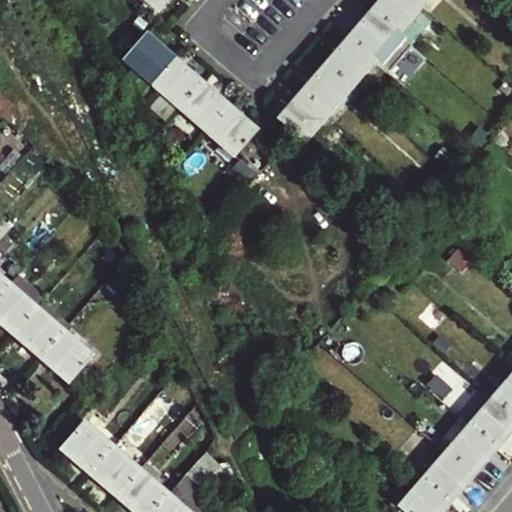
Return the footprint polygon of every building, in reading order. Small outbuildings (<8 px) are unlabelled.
[(139,0),(152,12),(162,0),(139,0)] [(394,34),(418,6),(410,0),(382,0),(371,13),(394,34)] [(370,61),(394,34),(371,13),(347,41),(370,61)] [(169,60),(144,38),(124,60),(150,83),(169,60)] [(347,88),(370,61),(347,41),(324,68),(347,88)] [(198,85),(169,60),(150,83),(179,108),(198,85)] [(347,88),(324,68),(301,94),(323,115),(347,88)] [(225,109),(198,85),(179,108),(206,131),(225,109)] [(300,141),(323,115),(301,94),(277,122),(300,141)] [(253,133),(225,109),(206,131),(233,155),(253,133)] [(450,206),(443,213),(460,228),(467,220),(450,206)] [(13,277),(23,264),(15,258),(5,270),(13,277)] [(113,272),(89,299),(102,311),(126,283),(113,272)] [(0,291),(0,323),(13,335),(34,311),(5,286),(0,291)] [(39,357),(59,334),(34,311),(13,335),(39,357)] [(86,339),(68,323),(59,334),(78,349),(86,339)] [(88,358),(78,349),(59,334),(39,357),(67,382),(88,358)] [(430,382),(447,398),(462,382),(444,366),(430,382)] [(511,378),(495,399),(511,413),(511,378)] [(511,425),(511,413),(495,399),(471,426),(494,446),(511,425)] [(90,474),(110,451),(81,426),(61,450),(90,474)] [(137,474),(146,462),(136,454),(148,440),(131,426),(110,451),(137,474)] [(494,446),(471,426),(447,454),(470,474),(494,446)] [(136,454),(146,462),(163,443),(152,435),(148,440),(136,454)] [(116,497),(137,474),(110,451),(90,474),(116,497)] [(165,498),(152,511),(197,511),(201,508),(188,497),(216,464),(203,454),(165,498)] [(423,482),(446,502),(470,474),(447,454),(423,482)] [(171,485),(146,462),(137,474),(163,496),(171,485)] [(152,511),(165,498),(163,496),(137,474),(116,497),(133,511),(152,511)] [(423,482),(399,509),(402,511),(437,511),(446,502),(423,482)]
